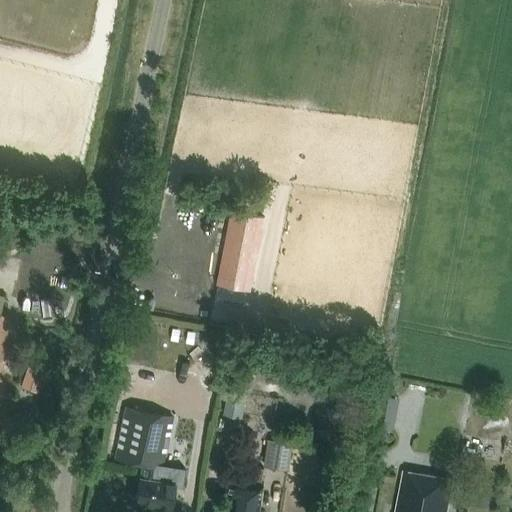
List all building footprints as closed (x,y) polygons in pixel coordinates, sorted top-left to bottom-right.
[(232,211),(218,284),(250,290),(264,217),(232,211)] [(0,364),(10,316),(0,313),(0,364)] [(208,350),(225,353),(229,331),(212,328),(208,350)] [(52,374),(28,366),(21,387),(39,393),(41,386),(47,388),(52,374)] [(248,395),(230,391),(225,414),(244,418),(248,395)] [(136,502),(171,508),(175,483),(156,480),(158,467),(162,468),(173,417),(126,407),(115,459),(143,464),(141,478),(140,477),(136,502)] [(290,469),(294,443),(268,439),(264,465),(290,469)] [(341,455),(320,454),(319,463),(341,465),(341,455)] [(259,511),(264,484),(262,484),(265,468),(249,465),(246,481),(232,479),(230,495),(235,496),(232,511),(259,511)] [(446,511),(453,479),(404,470),(396,511),(446,511)]
